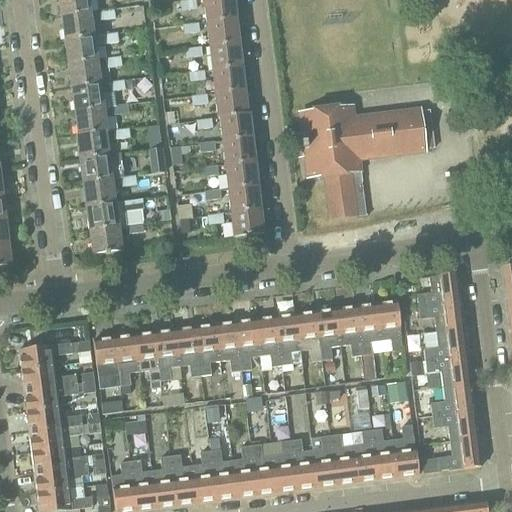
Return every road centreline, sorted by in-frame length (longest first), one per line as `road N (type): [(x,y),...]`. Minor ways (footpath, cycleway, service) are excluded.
road 1 (residential): [(60,302),(19,0)]
road 2 (residential): [(290,268),(258,0)]
road 3 (residential): [(477,241),(505,482)]
road 4 (tertiary): [(60,302),(290,268)]
road 5 (residential): [(289,511),(505,482)]
road 6 (tertiary): [(290,268),(477,241)]
